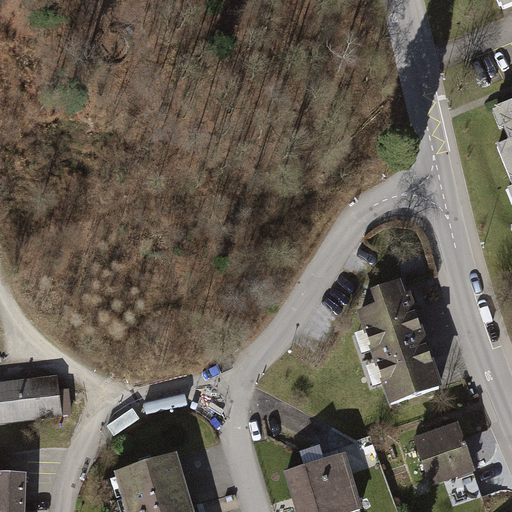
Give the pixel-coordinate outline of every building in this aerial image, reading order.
[(511,3),(511,0),(496,0),(499,8),(511,3)] [(511,191),(509,193),(511,201),(511,108),(496,115),(503,130),(507,128),(511,140),(511,146),(499,151),(511,182),(511,191)] [(371,294),(376,308),(357,314),(389,409),(443,391),(411,296),(406,298),(401,284),(371,294)] [(59,377),(0,383),(0,425),(63,418),(63,415),(65,415),(72,414),(74,413),(71,390),(60,391),(59,377)] [(459,425),(413,441),(431,491),(477,475),(459,425)] [(346,455),(284,474),(295,511),(361,511),(363,511),(346,455)] [(196,511),(180,457),(114,477),(124,511),(196,511)] [(4,478),(0,477),(0,511),(28,511),(29,476),(4,475),(4,478)]
